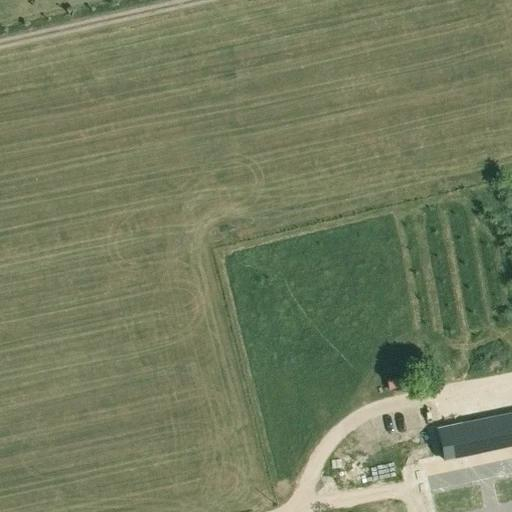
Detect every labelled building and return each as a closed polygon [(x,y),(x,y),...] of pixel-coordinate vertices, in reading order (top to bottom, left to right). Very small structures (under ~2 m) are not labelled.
[(363,365),(342,370),(366,470),(387,465),(363,365)] [(321,469),(340,465),(322,372),(303,375),(321,469)] [(293,389),(280,392),(276,376),(254,382),(264,423),(300,414),(293,389)] [(271,447),(291,443),(286,421),(266,425),(271,447)] [(466,464),(460,432),(436,437),(442,469),(466,464)] [(511,453),(511,442),(485,448),(488,459),(511,453)] [(424,497),(425,504),(457,502),(457,495),(424,497)]
